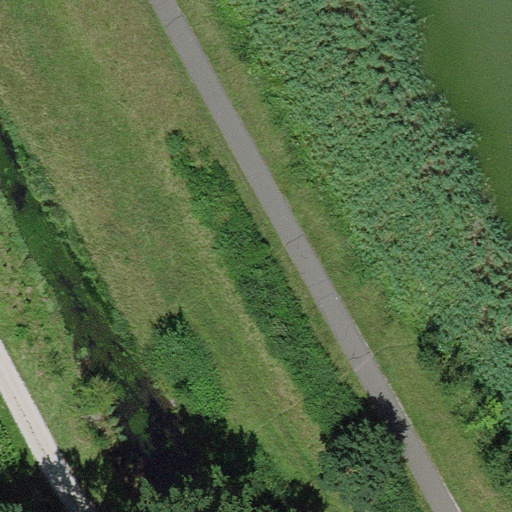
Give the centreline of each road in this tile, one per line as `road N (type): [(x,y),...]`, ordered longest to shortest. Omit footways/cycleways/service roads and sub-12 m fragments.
road 1 (track): [(162,0),(444,511)]
road 2 (track): [(81,511),(0,370)]
